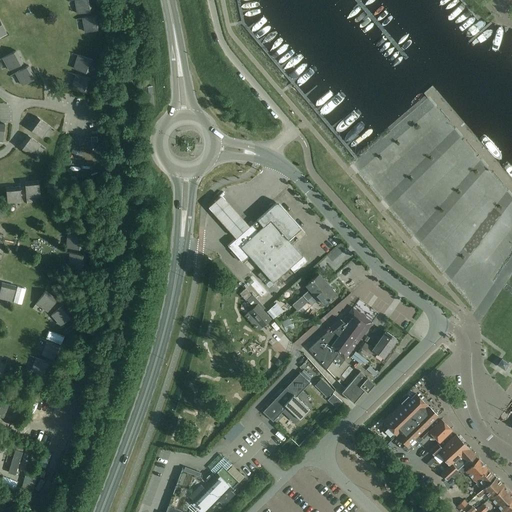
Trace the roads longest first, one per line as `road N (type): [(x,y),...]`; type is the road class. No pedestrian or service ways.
road 1 (primary): [(100,511),(172,299),(186,172)]
road 2 (secondary): [(440,322),(288,167),(265,156)]
road 3 (unclassified): [(440,322),(317,456)]
road 4 (residential): [(465,364),(442,373),(442,400),(511,484)]
road 5 (unclassified): [(294,133),(221,42),(210,0)]
